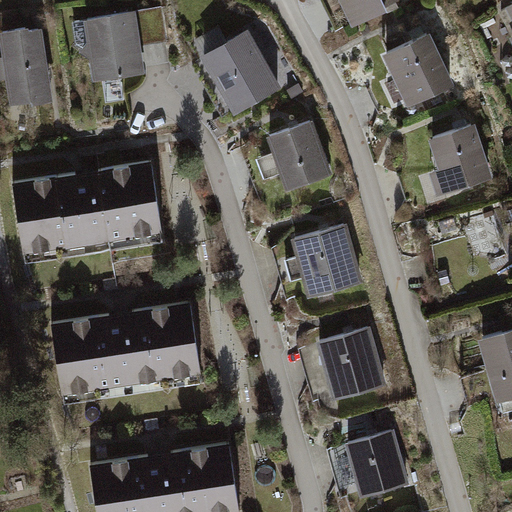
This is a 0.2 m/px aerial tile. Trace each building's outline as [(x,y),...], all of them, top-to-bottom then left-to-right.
[(408,0),(347,0),(358,24),(409,1),(408,0)] [(164,5),(88,16),(97,79),(174,68),(164,5)] [(55,103),(44,27),(0,32),(0,78),(13,77),(17,108),(55,103)] [(252,28),(206,54),(240,112),(286,86),(252,28)] [(458,87),(434,33),(388,53),(412,107),(458,87)] [(336,175),(318,119),(272,134),(290,190),(336,175)] [(496,176),(479,124),(434,139),(444,169),(432,173),(439,194),(496,176)] [(157,160),(18,184),(31,255),(170,230),(157,160)] [(349,222),(298,237),(316,296),(366,281),(349,222)] [(197,302),(56,323),(67,395),(208,374),(197,302)] [(389,382),(373,327),(323,342),(339,397),(389,382)] [(511,396),(511,330),(486,337),(502,399),(511,396)] [(412,480),(399,430),(352,442),(365,492),(412,480)] [(234,441),(97,464),(104,511),(238,511),(246,511),(234,441)]
